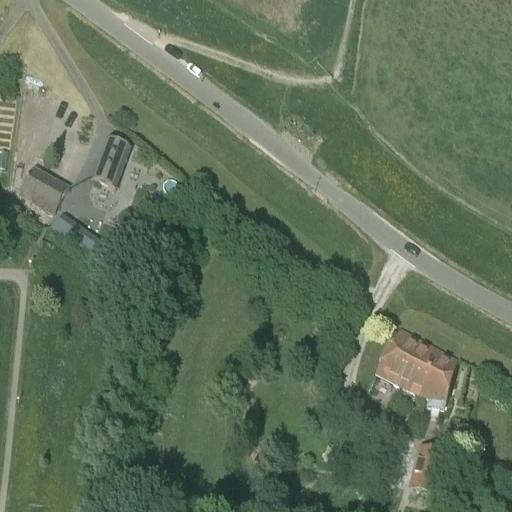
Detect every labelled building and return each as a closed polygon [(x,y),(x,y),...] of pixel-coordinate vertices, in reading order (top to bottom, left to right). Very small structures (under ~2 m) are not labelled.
[(107,144),(93,186),(116,194),(131,152),(107,144)] [(34,171),(17,200),(53,221),(70,192),(34,171)] [(72,222),(61,237),(101,267),(112,251),(72,222)] [(401,333),(376,379),(426,402),(425,407),(429,409),(431,403),(446,407),(457,363),(401,333)] [(419,449),(408,492),(433,498),(444,455),(419,449)]
